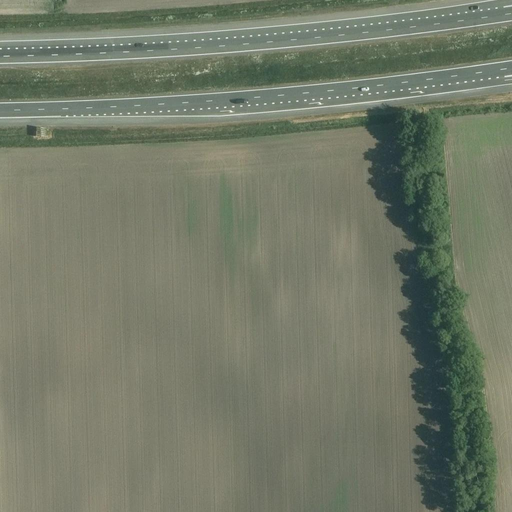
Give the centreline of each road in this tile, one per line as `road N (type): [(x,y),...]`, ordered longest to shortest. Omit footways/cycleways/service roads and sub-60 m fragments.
road 1 (motorway): [(503,15),(243,45),(0,57)]
road 2 (motorway): [(0,110),(282,96),(503,70)]
